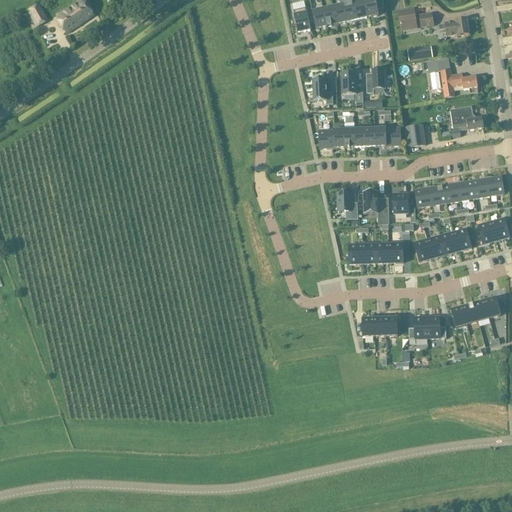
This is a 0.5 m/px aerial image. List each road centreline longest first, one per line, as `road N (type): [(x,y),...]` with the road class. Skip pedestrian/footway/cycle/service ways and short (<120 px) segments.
road 1 (unclassified): [(511,440),(228,491),(104,486),(0,497)]
road 2 (residential): [(511,269),(431,291),(303,302),(261,193)]
road 3 (residential): [(261,193),(318,179),(398,177),(426,161),(509,147)]
road 4 (tertiary): [(0,115),(165,0)]
road 5 (residential): [(509,147),(486,0)]
road 6 (residential): [(261,71),(388,44)]
road 7 (residential): [(261,193),(261,71)]
